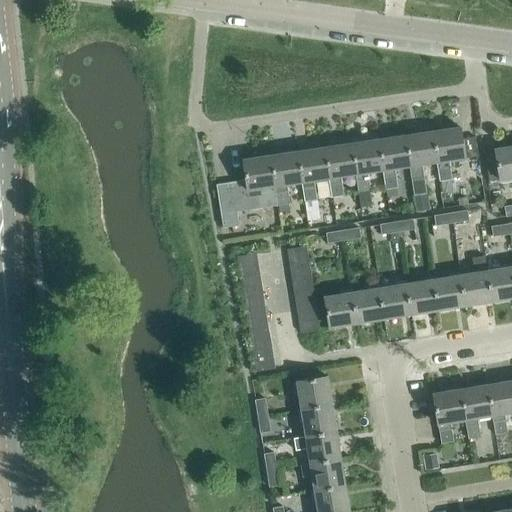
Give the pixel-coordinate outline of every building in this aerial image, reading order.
[(460,127),(432,131),(437,162),(439,181),(452,179),(449,160),(465,158),(460,127)] [(437,162),(432,131),(405,135),(410,166),(412,185),(425,183),(422,164),(437,162)] [(410,166),(405,135),(379,139),(383,170),(385,189),(397,187),(398,187),(395,168),(410,166)] [(368,172),(383,170),(379,139),(352,143),(356,174),(360,207),(372,205),(370,191),(371,191),(368,172)] [(356,174),(352,143),(325,147),(329,178),(331,197),(333,196),(343,195),(344,195),(341,176),(356,174)] [(511,177),(511,145),(495,148),(497,159),(486,161),(489,181),(511,177)] [(329,178),(325,147),(298,151),(302,182),(304,201),(317,199),(314,180),(329,178)] [(302,182),(298,151),(271,155),(276,186),(275,186),(277,205),(290,203),(287,184),(302,182)] [(260,188),(275,186),(276,186),(271,155),(243,159),(246,179),(216,183),(223,227),(239,225),(237,211),(263,207),(260,188)] [(452,179),(439,181),(441,192),(454,191),(452,179)] [(398,194),(397,187),(385,189),(387,196),(398,194)] [(414,194),(416,210),(427,209),(425,193),(414,194)] [(334,204),(344,203),(343,195),(333,196),(334,204)] [(459,205),(469,204),(467,196),(458,198),(459,205)] [(317,199),(304,201),(307,219),(319,217),(317,199)] [(289,210),(288,203),(277,205),(278,212),(289,210)] [(469,220),(467,209),(450,212),(452,223),(469,220)] [(452,223),(450,212),(434,215),(435,225),(452,223)] [(415,229),(413,218),(396,221),(398,231),(415,229)] [(398,231),(396,221),(380,223),(381,234),(398,231)] [(509,233),(508,223),(491,226),(493,236),(509,233)] [(361,237),(359,227),(342,229),(344,240),(361,237)] [(344,240),(342,229),(326,232),(327,243),(344,240)] [(287,248),(288,259),(308,256),(306,245),(287,248)] [(237,256),(239,266),(258,263),(257,253),(237,256)] [(310,266),(308,256),(288,259),(290,269),(310,266)] [(260,273),(258,263),(239,266),(240,277),(260,273)] [(511,297),(511,265),(488,270),(493,301),(511,297)] [(311,277),(310,266),(290,269),(292,280),(311,277)] [(493,301),(488,270),(460,274),(465,305),(493,301)] [(262,284),(260,273),(240,277),(242,287),(262,284)] [(465,305),(460,274),(433,279),(438,310),(465,305)] [(313,287),(311,277),(292,280),(293,290),(313,287)] [(438,310),(433,279),(406,283),(411,314),(438,310)] [(411,314),(406,283),(379,287),(384,318),(411,314)] [(264,294),(262,284),(242,287),(244,298),(264,294)] [(315,297),(313,287),(293,290),(295,301),(315,297)] [(384,318),(379,287),(352,292),(357,323),(384,318)] [(357,323),(352,292),(325,296),(330,327),(357,323)] [(265,305),(264,294),(244,298),(245,308),(265,305)] [(317,308),(315,297),(295,301),(297,311),(317,308)] [(267,315),(265,305),(245,308),(247,319),(267,315)] [(318,318),(317,308),(297,311),(298,321),(318,318)] [(269,326),(267,315),(247,319),(249,329),(269,326)] [(320,329),(318,318),(298,321),(300,332),(320,329)] [(270,336),(269,326),(249,329),(250,340),(270,336)] [(272,347),(270,336),(250,340),(252,350),(272,347)] [(274,357),(272,347),(252,350),(254,360),(274,357)] [(275,368),(274,357),(254,360),(256,371),(275,368)] [(297,381),(301,409),(332,404),(328,376),(297,381)] [(511,379),(488,384),(493,415),(492,415),(495,434),(507,432),(504,413),(511,411),(511,379)] [(493,415),(488,384),(461,388),(466,419),(465,419),(468,438),(480,436),(477,418),(492,415),(493,415)] [(466,419),(461,388),(433,393),(441,443),(453,441),(450,422),(465,419),(466,419)] [(255,399),(258,416),(268,414),(265,398),(255,399)] [(337,431),(332,404),(301,409),(306,436),(337,431)] [(270,431),(268,414),(258,416),(260,432),(270,431)] [(341,458),(337,431),(306,436),(310,462),(310,463),(341,458)] [(264,454),(266,470),(276,468),(274,452),(264,454)] [(434,454),(424,456),(426,470),(436,468),(434,454)] [(345,485),(341,458),(310,463),(310,462),(300,464),(302,476),(312,475),(314,490),(345,485)] [(279,485),(276,468),(266,470),(269,486),(279,485)] [(347,511),(350,511),(345,485),(314,490),(318,511),(347,511)]
